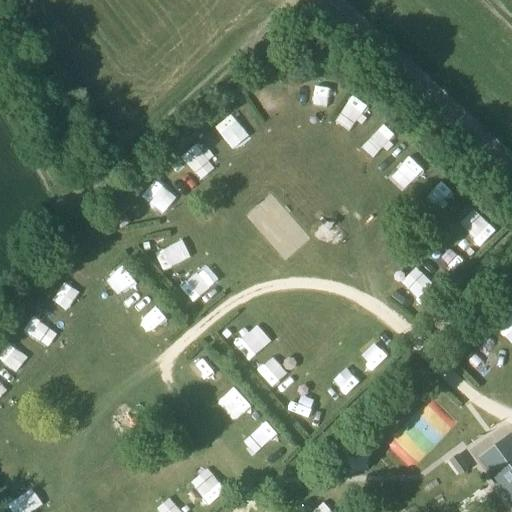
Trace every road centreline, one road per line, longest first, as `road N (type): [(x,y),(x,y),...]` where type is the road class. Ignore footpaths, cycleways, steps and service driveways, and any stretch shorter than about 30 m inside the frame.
road 1 (unclassified): [(112,185),(321,0)]
road 2 (tertiary): [(511,156),(336,0)]
road 3 (track): [(112,185),(67,197),(48,181),(0,91)]
